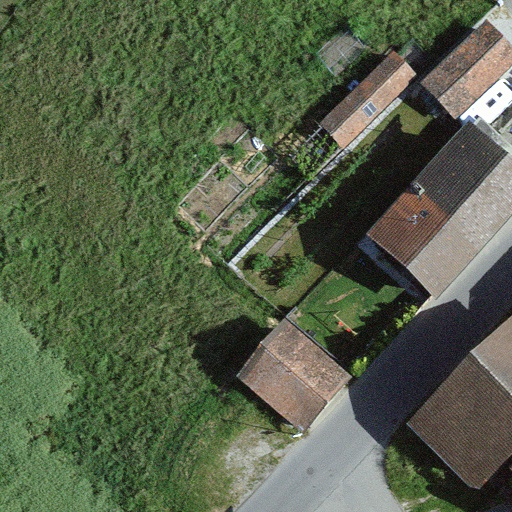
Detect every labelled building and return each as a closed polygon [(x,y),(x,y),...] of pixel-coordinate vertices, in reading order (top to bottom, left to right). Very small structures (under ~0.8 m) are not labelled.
[(511,42),(481,10),(411,78),(449,120),(457,113),(511,60),(511,42)] [(385,51),(312,121),(338,148),(411,78),(385,51)] [(449,120),(355,229),(427,293),(511,197),(511,161),(457,113),(449,120)] [(274,316),(227,372),(297,430),(344,374),(274,316)] [(511,324),(408,427),(468,488),(511,444),(511,324)] [(334,511),(326,503),(317,511),(334,511)]
